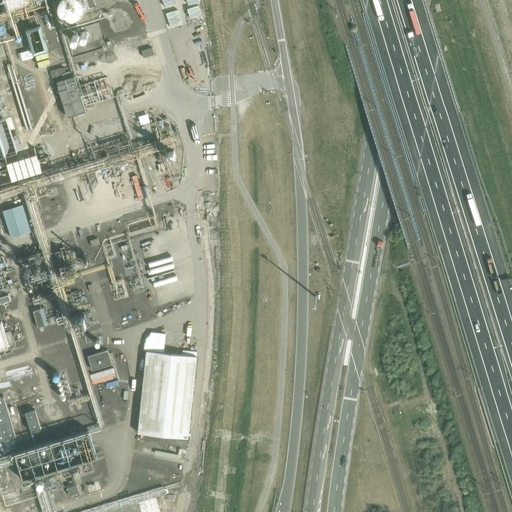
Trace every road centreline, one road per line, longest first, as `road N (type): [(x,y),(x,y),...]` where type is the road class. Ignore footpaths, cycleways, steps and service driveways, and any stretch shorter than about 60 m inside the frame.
road 1 (secondary): [(398,0),(310,511)]
road 2 (secondary): [(333,511),(417,0)]
road 3 (secondary): [(274,0),(295,127),(302,246),(285,511)]
road 4 (motorway): [(380,0),(511,428)]
road 5 (motorway): [(511,345),(405,0)]
